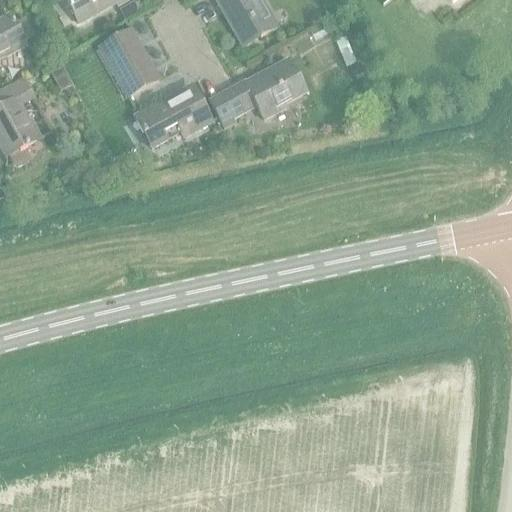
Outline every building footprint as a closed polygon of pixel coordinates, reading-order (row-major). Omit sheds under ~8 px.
[(118,7),(130,0),(64,0),(78,25),(116,3),(118,7)] [(223,0),(217,4),(242,49),(276,30),(259,0),(223,0)] [(24,19),(15,25),(10,17),(0,22),(0,58),(25,45),(24,42),(34,37),(24,19)] [(348,20),(334,25),(342,52),(357,48),(348,20)] [(99,50),(127,101),(159,84),(131,33),(99,50)] [(262,123),(286,111),(284,107),(305,95),(288,62),(208,104),(223,131),(233,126),(231,122),(255,109),(262,123)] [(0,155),(3,161),(8,159),(14,170),(30,161),(24,150),(36,143),(17,108),(33,99),(23,81),(0,93),(0,155)] [(182,141),(211,125),(194,94),(167,109),(164,105),(134,121),(151,152),(179,137),(182,141)]
